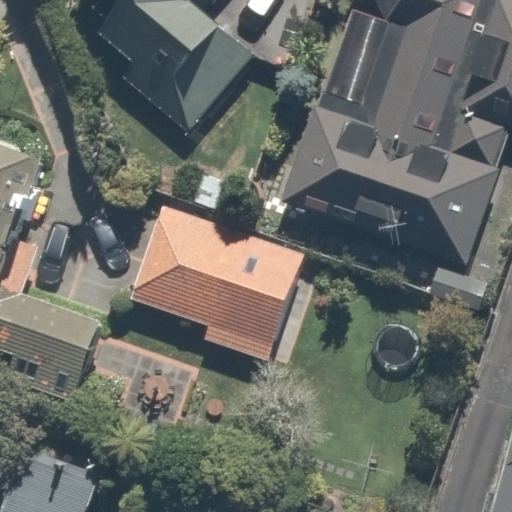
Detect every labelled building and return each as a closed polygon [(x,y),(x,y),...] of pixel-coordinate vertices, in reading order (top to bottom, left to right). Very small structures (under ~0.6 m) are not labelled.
[(225,0),(88,0),(78,14),(192,101),(237,42),(209,21),(225,0)] [(497,0),(403,0),(368,114),(323,101),(286,221),(486,283),(511,199),(511,33),(489,26),(497,0)] [(27,293),(72,156),(0,132),(0,354),(103,388),(123,325),(27,293)] [(272,232),(177,200),(140,312),(235,343),(272,232)] [(131,511),(144,479),(46,443),(20,511),(131,511)]
